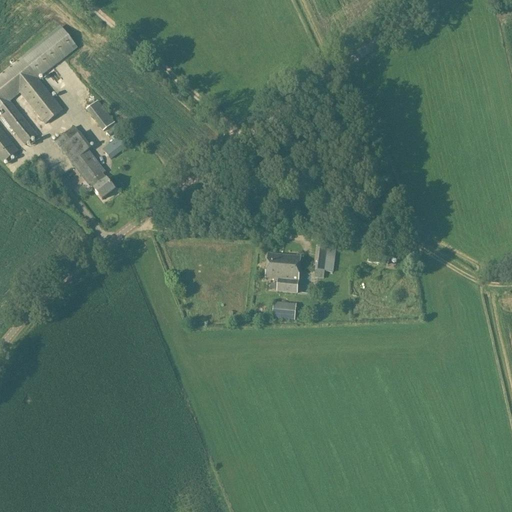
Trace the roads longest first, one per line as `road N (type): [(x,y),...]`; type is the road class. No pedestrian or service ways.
road 1 (tertiary): [(339,70),(89,259),(44,298),(0,360)]
road 2 (track): [(511,283),(419,247),(139,222)]
road 3 (track): [(82,0),(246,141)]
